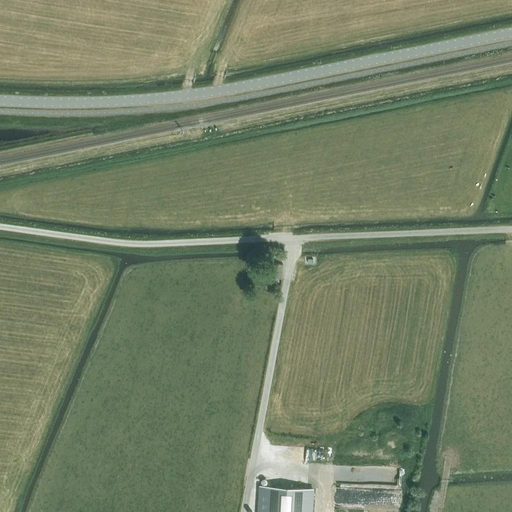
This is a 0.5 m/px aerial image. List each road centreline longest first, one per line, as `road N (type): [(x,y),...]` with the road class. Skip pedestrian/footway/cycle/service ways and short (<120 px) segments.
road 1 (tertiary): [(0,99),(158,98),(511,33)]
road 2 (unclassified): [(0,226),(127,243),(291,239)]
road 3 (track): [(291,239),(511,228)]
